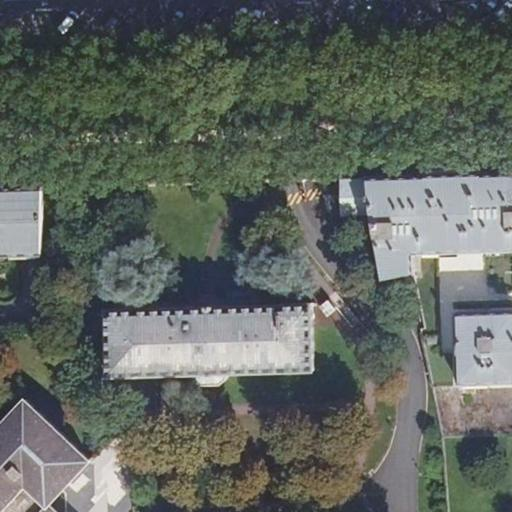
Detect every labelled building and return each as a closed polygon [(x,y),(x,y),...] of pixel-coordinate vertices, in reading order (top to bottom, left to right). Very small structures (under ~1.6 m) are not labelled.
[(511,172),(494,173),(371,176),(376,214),(386,280),(416,275),(415,252),(511,248),(511,172)] [(371,176),(344,177),(350,216),(376,214),(371,176)] [(28,187),(0,188),(0,254),(29,254),(28,187)] [(29,254),(46,254),(46,187),(28,187),(29,254)] [(110,378),(197,375),(198,382),(206,388),(224,387),(231,381),(231,374),(316,371),(314,303),(109,310),(110,378)] [(511,312),(457,313),(459,381),(511,380),(511,312)] [(0,511),(63,511),(54,503),(94,461),(31,401),(0,433),(0,511)]
